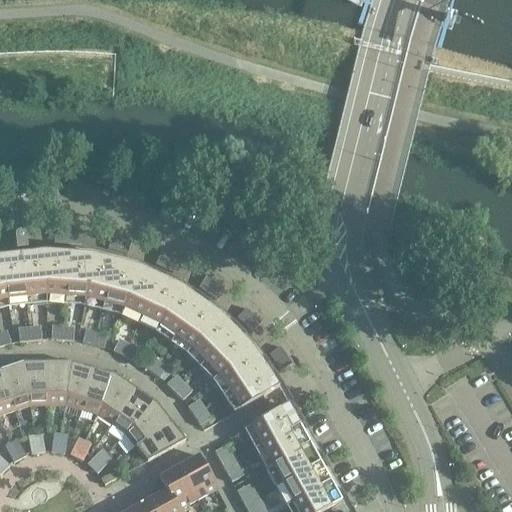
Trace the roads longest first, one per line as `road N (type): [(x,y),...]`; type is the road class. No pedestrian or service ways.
road 1 (residential): [(392,511),(305,351),(236,275),(175,238),(127,221),(48,210),(0,215)]
road 2 (tertiary): [(400,384),(349,279),(340,235),(400,0)]
road 3 (residential): [(400,384),(511,329)]
